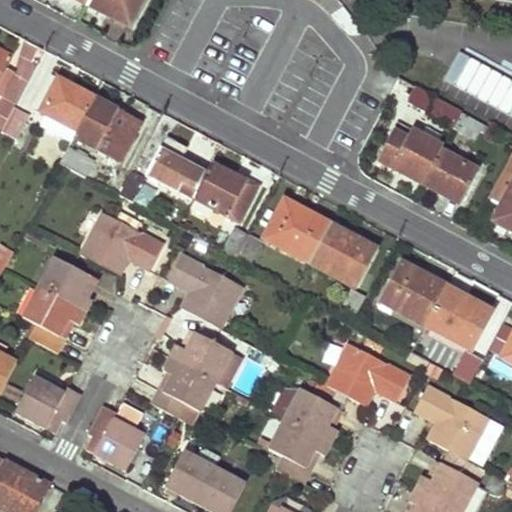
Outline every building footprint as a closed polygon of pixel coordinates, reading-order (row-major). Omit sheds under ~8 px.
[(89,0),(86,8),(127,29),(141,0),(89,0)] [(12,58),(0,51),(0,99),(0,100),(13,76),(5,71),(12,58)] [(511,82),(458,53),(443,80),(511,118),(511,82)] [(58,82),(55,89),(66,95),(69,88),(58,82)] [(55,89),(41,114),(46,117),(77,133),(94,102),(69,88),(66,95),(55,89)] [(456,114),(412,90),(405,104),(449,127),(456,114)] [(140,127),(94,102),(77,133),(73,140),(119,165),(140,127)] [(1,133),(17,141),(28,120),(12,112),(1,133)] [(442,140),(399,116),(374,163),(375,163),(372,168),(385,174),(387,169),(418,186),(440,144),(442,140)] [(77,133),(46,117),(40,128),(71,145),(73,140),(77,133)] [(165,139),(144,178),(191,204),(193,201),(208,174),(179,158),(184,149),(165,139)] [(459,200),(478,165),(440,144),(418,186),(438,197),(441,191),(459,200)] [(511,148),(498,172),(511,179),(511,181),(492,216),(511,227),(508,234),(511,236),(511,148)] [(60,164),(86,178),(93,163),(68,150),(60,164)] [(244,182),(242,184),(211,167),(208,174),(193,201),(238,226),(258,190),(244,182)] [(130,177),(119,197),(133,204),(143,184),(130,177)] [(438,197),(455,206),(459,200),(441,191),(438,197)] [(284,203),(263,242),(309,267),(329,230),(330,228),(284,203)] [(163,247),(104,215),(80,258),(117,277),(127,259),(150,272),(163,247)] [(492,216),(488,223),(508,234),(511,227),(492,216)] [(220,251),(237,260),(248,239),(232,230),(220,251)] [(353,291),(373,253),(329,230),(309,267),(353,291)] [(248,239),(237,260),(252,268),(264,247),(248,239)] [(0,245),(0,276),(14,253),(0,245)] [(242,289),(181,256),(167,281),(189,293),(179,311),(219,332),(242,289)] [(96,281),(55,259),(22,320),(35,328),(28,341),(57,357),(73,326),(77,328),(91,302),(86,300),(96,281)] [(402,267),(381,306),(427,330),(448,292),(402,267)] [(472,355),(493,316),(448,292),(427,330),(472,355)] [(338,315),(354,323),(365,302),(349,293),(338,315)] [(233,354),(189,330),(179,349),(175,347),(161,373),(165,375),(148,405),(177,421),(185,407),(200,415),(233,354)] [(511,343),(501,365),(511,370),(511,343)] [(408,380),(348,347),(325,388),(364,410),(373,394),(394,406),(408,380)] [(0,393),(16,364),(0,355),(0,393)] [(453,377),(472,387),(484,365),(465,355),(453,377)] [(62,393),(35,378),(16,415),(45,431),(51,418),(62,424),(65,425),(80,396),(65,388),(62,393)] [(502,432),(426,391),(412,416),(433,428),(425,442),(448,454),(466,464),(467,461),(482,469),(502,432)] [(342,414),(301,392),(268,452),(282,459),(275,472),(303,487),(318,460),(322,462),(337,436),(331,433),(342,414)] [(115,416),(102,408),(87,436),(91,438),(100,443),(94,456),(125,473),(144,437),(113,420),(115,416)] [(51,418),(45,431),(55,436),(62,424),(51,418)] [(100,443),(91,438),(85,451),(94,456),(100,443)] [(229,511),(244,486),(183,454),(164,489),(207,511),(229,511)] [(466,464),(448,454),(440,468),(477,488),(484,474),(466,464)] [(0,460),(0,511),(32,511),(47,486),(37,481),(0,460)] [(440,468),(435,465),(425,483),(420,480),(406,506),(411,509),(409,511),(463,511),(476,490),(477,488),(440,468)] [(497,511),(502,504),(476,490),(463,511),(497,511)] [(289,497),(276,502),(272,506),(282,511),(312,511),(313,511),(289,497)]
